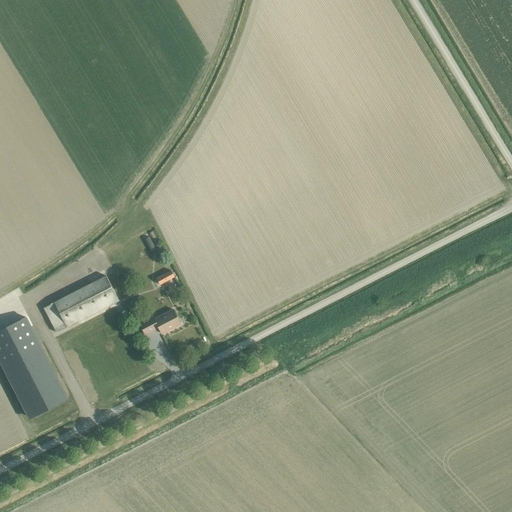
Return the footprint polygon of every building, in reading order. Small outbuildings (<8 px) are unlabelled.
[(153,231),(149,234),(158,252),(162,249),(153,231)] [(149,238),(144,241),(152,256),(157,253),(149,238)] [(171,270),(156,278),(160,284),(174,277),(171,270)] [(57,331),(119,300),(107,276),(45,307),(57,331)] [(8,305),(0,309),(0,319),(12,313),(8,305)] [(153,316),(140,323),(145,335),(159,328),(162,333),(181,324),(173,309),(155,319),(153,316)] [(25,317),(0,330),(0,360),(30,418),(67,398),(25,317)]
